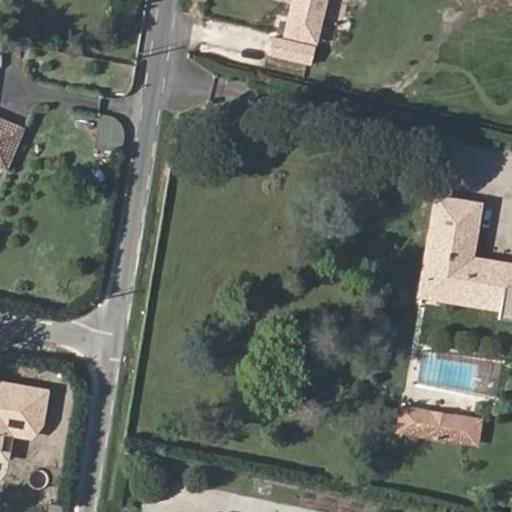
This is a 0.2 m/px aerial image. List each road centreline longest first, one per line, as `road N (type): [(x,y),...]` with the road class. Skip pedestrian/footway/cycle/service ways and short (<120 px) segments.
road 1 (residential): [(115,342),(167,0)]
road 2 (residential): [(86,511),(115,342)]
